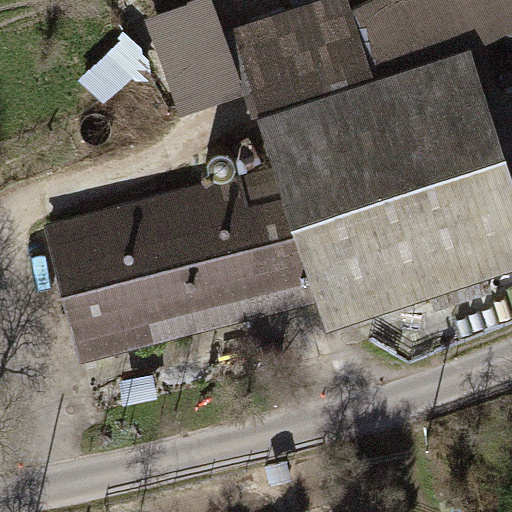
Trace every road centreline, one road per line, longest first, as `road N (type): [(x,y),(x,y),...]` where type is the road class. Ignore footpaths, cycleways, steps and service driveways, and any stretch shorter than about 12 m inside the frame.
road 1 (tertiary): [(511,356),(295,429),(0,497)]
road 2 (track): [(0,215),(19,190),(134,163),(221,117)]
road 3 (track): [(52,488),(0,285)]
